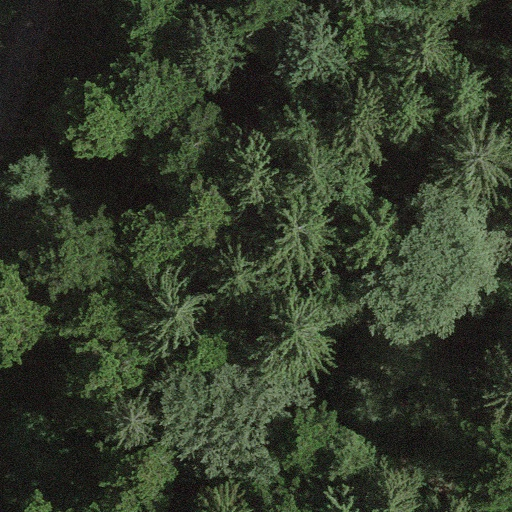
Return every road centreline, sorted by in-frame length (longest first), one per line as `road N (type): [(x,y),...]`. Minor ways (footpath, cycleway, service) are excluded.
road 1 (track): [(50,0),(0,181)]
road 2 (track): [(511,432),(415,511)]
